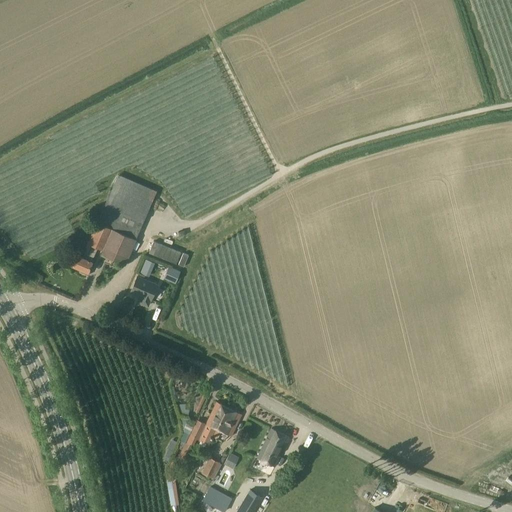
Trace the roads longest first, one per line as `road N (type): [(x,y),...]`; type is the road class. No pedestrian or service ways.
road 1 (tertiary): [(511,511),(407,477),(84,312),(46,300),(6,311)]
road 2 (track): [(511,105),(323,153),(194,225),(151,218)]
road 3 (tertiary): [(80,511),(49,399),(6,311)]
road 4 (track): [(280,175),(212,39)]
